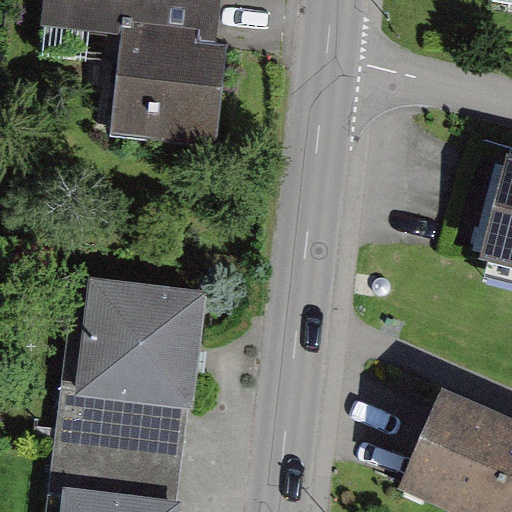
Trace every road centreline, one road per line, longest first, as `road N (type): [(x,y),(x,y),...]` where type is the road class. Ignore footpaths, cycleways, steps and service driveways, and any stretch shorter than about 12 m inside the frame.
road 1 (tertiary): [(336,58),(286,511)]
road 2 (residential): [(511,100),(336,58)]
